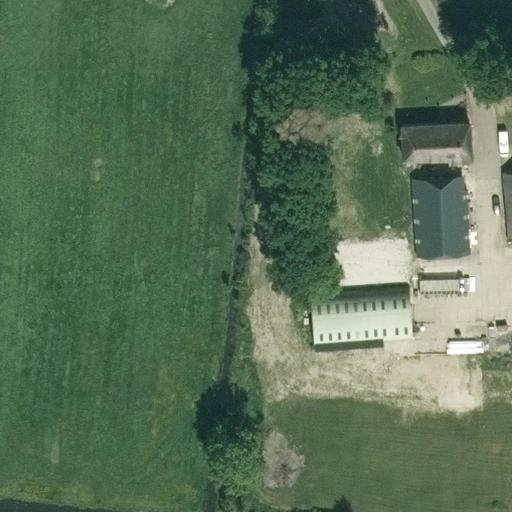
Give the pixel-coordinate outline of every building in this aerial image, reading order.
[(448,160),(470,159),(468,121),(400,124),(402,157),(447,155),(448,160)] [(511,240),(511,172),(501,173),(507,241),(511,240)] [(411,178),(416,256),(468,253),(465,175),(411,178)] [(348,273),(374,273),(374,242),(348,242),(348,273)] [(448,272),(420,273),(420,285),(449,284),(448,272)] [(408,287),(340,292),(309,294),(312,347),(387,341),(412,339),(408,287)] [(322,360),(323,350),(284,350),(284,360),(322,360)] [(405,368),(389,369),(389,388),(406,388),(405,368)]
